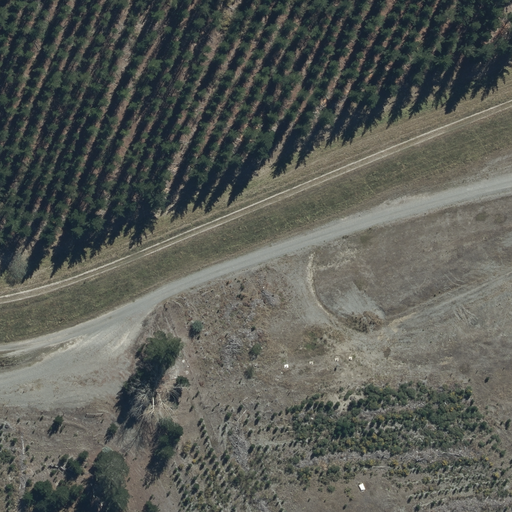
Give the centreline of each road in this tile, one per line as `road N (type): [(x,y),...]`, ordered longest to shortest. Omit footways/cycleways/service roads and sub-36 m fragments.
road 1 (track): [(511,102),(53,288),(0,298)]
road 2 (unclassified): [(0,355),(83,332),(311,239),(511,179)]
road 3 (track): [(280,251),(323,317),(368,335),(511,273)]
road 4 (track): [(83,332),(172,511)]
